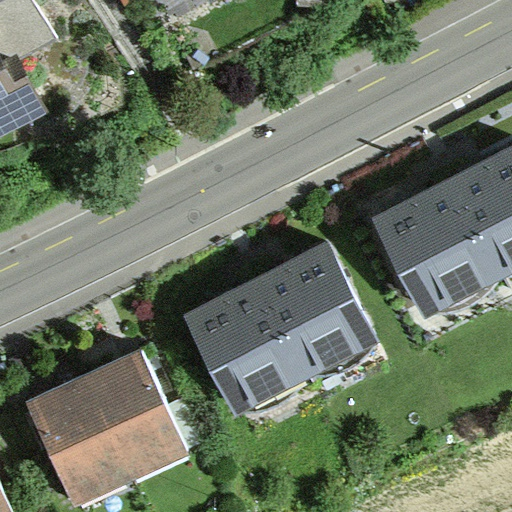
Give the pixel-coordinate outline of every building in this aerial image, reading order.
[(0,67),(0,127),(24,115),(0,67)] [(511,152),(448,186),(495,276),(511,275),(511,152)] [(495,276),(448,186),(383,219),(431,309),(449,309),(469,303),(486,291),(495,276)] [(370,341),(324,249),(259,283),(306,373),(324,372),(345,367),(361,354),(370,341)] [(306,373),(259,283),(194,316),(241,406),(259,406),(280,400),(296,388),(306,373)] [(131,350),(79,374),(124,472),(177,448),(131,350)] [(79,374),(26,398),(71,496),(124,472),(79,374)]
